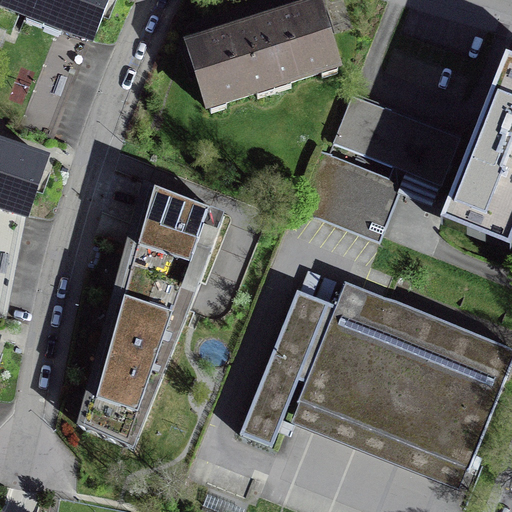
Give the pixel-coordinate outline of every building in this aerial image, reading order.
[(87,40),(92,42),(108,0),(0,0),(0,1),(0,5),(57,28),(87,40)] [(252,26),(272,89),(338,68),(318,5),(278,18),(252,26)] [(272,89),(252,26),(222,36),(188,47),(208,109),(272,89)] [(87,40),(57,28),(19,127),(49,138),(87,40)] [(511,64),(507,62),(474,143),(511,158),(511,64)] [(331,156),(319,151),(296,211),(381,245),(404,188),(402,187),(407,174),(442,187),(460,140),(406,119),(352,98),(334,145),(397,170),(392,182),(330,158),(331,156)] [(511,243),(511,158),(474,143),(442,225),(509,251),(511,243)] [(0,206),(22,214),(27,216),(46,162),(3,148),(0,146),(0,206)] [(130,444),(208,213),(153,190),(88,426),(130,444)] [(22,214),(0,206),(0,317),(3,318),(22,214)] [(334,299),(340,278),(308,270),(303,291),(334,299)] [(470,470),(511,365),(511,351),(345,285),(335,308),(297,293),(240,436),(272,449),(278,433),(291,438),(295,426),(283,421),(299,382),(304,384),(298,402),(470,470)] [(207,497),(204,506),(219,511),(242,511),(243,511),(207,497)]
